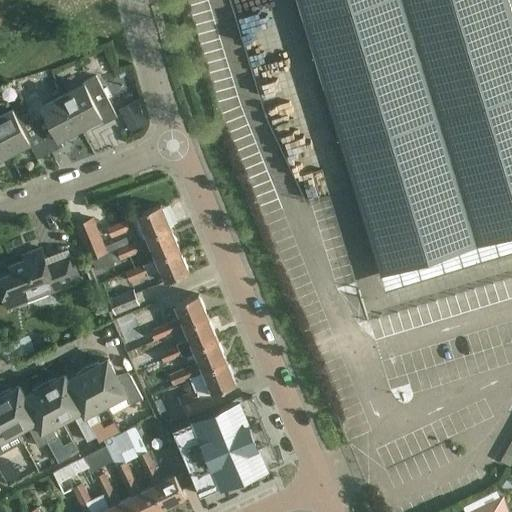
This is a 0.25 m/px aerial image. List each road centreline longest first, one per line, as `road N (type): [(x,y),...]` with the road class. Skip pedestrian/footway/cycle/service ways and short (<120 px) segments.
road 1 (residential): [(326,485),(179,143)]
road 2 (residential): [(0,209),(179,143)]
road 3 (residential): [(179,143),(138,0)]
